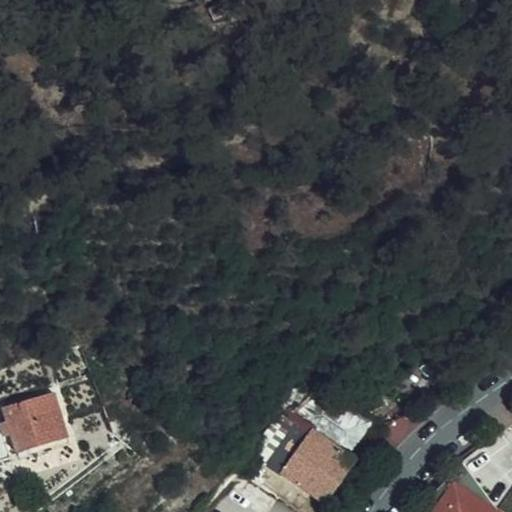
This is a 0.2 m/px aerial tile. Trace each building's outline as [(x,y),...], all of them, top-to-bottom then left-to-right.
[(61,440),(46,397),(0,410),(0,424),(1,426),(0,425),(0,440),(4,439),(10,456),(61,440)] [(324,497),(350,460),(330,446),(312,432),(316,427),(304,418),(269,465),(284,475),(322,503),(324,497)] [(494,511),(486,505),(505,479),(511,488),(511,426),(462,463),(436,489),(421,507),(427,511),(494,511)] [(257,481),(236,465),(221,486),(234,496),(222,511),(265,511),(269,508),(277,496),(272,492),(257,481)] [(272,492),(284,475),(269,465),(257,481),(272,492)] [(511,488),(505,479),(486,505),(494,511),(511,488)] [(274,511),(295,511),(297,511),(277,496),(269,508),(274,511)]
